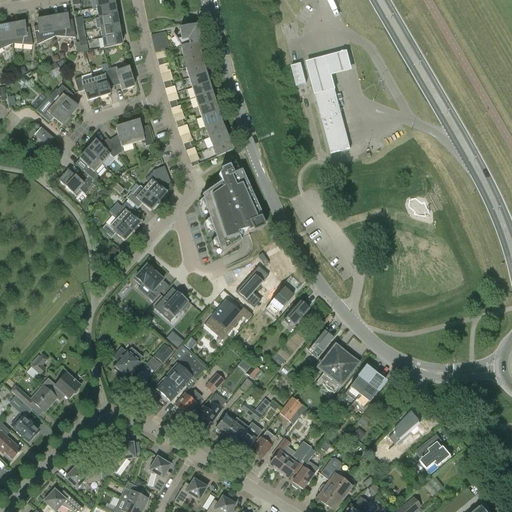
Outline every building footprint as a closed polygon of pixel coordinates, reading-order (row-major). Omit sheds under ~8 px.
[(94,0),(96,9),(114,5),(112,0),(94,0)] [(114,5),(96,9),(98,19),(116,15),(114,5)] [(51,18),(55,37),(74,38),(74,39),(75,39),(72,20),(68,21),(67,15),(51,18)] [(100,29),(117,25),(116,15),(98,19),(95,19),(96,29),(100,29)] [(55,37),(51,18),(36,21),(37,27),(33,27),(37,46),(37,45),(55,37)] [(9,26),(12,45),(31,46),(31,47),(32,47),(29,28),(25,29),(24,23),(9,26)] [(117,25),(100,29),(102,39),(119,36),(117,25)] [(0,50),(12,45),(9,26),(0,27),(0,50)] [(197,44),(200,44),(196,27),(197,26),(196,26),(196,27),(179,30),(179,31),(173,35),(181,47),(181,48),(197,44)] [(152,42),(166,39),(165,33),(150,36),(150,37),(151,37),(152,42)] [(119,36),(102,39),(104,49),(121,46),(119,36)] [(166,39),(152,42),(154,48),(168,44),(166,39)] [(168,44),(154,48),(155,54),(169,50),(168,44)] [(199,54),(197,44),(181,48),(183,58),(199,54)] [(183,58),(185,68),(202,64),(199,54),(183,58)] [(339,58),(308,66),(315,95),(334,89),(338,88),(336,79),(346,77),(357,74),(352,54),(339,58)] [(189,79),(205,74),(202,64),(185,68),(189,79)] [(296,87),(306,84),(301,64),(291,67),(296,87)] [(108,70),(112,83),(118,81),(121,91),(133,88),(131,82),(135,81),(133,73),(129,74),(126,65),(108,70)] [(112,83),(108,70),(102,72),(103,76),(92,79),(98,98),(110,95),(107,84),(112,83)] [(189,79),(192,88),(208,83),(205,74),(189,79)] [(98,98),(92,79),(81,83),(80,78),(74,80),(78,93),(83,91),(87,102),(98,98)] [(195,98),(211,93),(208,83),(192,88),(195,98)] [(60,98),(54,104),(69,117),(77,108),(69,101),(73,96),(61,86),(57,91),(59,93),(58,94),(59,96),(60,98)] [(350,149),(344,125),(334,89),(315,95),(330,154),(350,149)] [(195,98),(198,108),(214,103),(211,93),(195,98)] [(201,118),(217,113),(214,103),(198,108),(201,118)] [(69,117),(54,104),(48,110),(47,109),(45,109),(44,110),(40,107),(36,112),(49,123),(53,119),(61,126),(69,117)] [(201,118),(204,128),(220,122),(217,113),(201,118)] [(127,125),(132,145),(140,142),(141,144),(143,145),(144,144),(145,147),(153,145),(149,130),(141,133),(138,122),(127,125)] [(220,122),(204,128),(208,138),(224,132),(220,122)] [(111,144),(118,155),(123,152),(122,148),(132,145),(127,125),(115,129),(118,140),(111,144)] [(40,130),(35,136),(47,146),(52,140),(40,130)] [(228,141),(224,132),(208,138),(212,148),(228,141)] [(228,141),(212,148),(216,157),(232,151),(228,141)] [(87,151),(102,164),(109,156),(113,159),(118,155),(111,144),(103,149),(95,142),(87,151)] [(83,172),(85,173),(93,181),(94,180),(97,176),(105,167),(102,164),(87,151),(79,160),(87,167),(83,172)] [(238,238),(263,228),(263,227),(265,226),(263,221),(266,221),(240,167),(230,171),(228,167),(219,171),(220,173),(218,176),(220,183),(201,197),(202,201),(199,203),(206,213),(209,220),(205,223),(212,233),(215,240),(212,243),(218,252),(220,258),(240,244),(238,238)] [(148,184),(143,189),(158,203),(166,194),(161,190),(164,187),(165,188),(170,182),(164,168),(153,171),(145,181),(148,184)] [(81,192),(85,195),(93,185),(83,175),(78,181),(68,172),(59,182),(76,198),(81,192)] [(150,212),(158,203),(143,189),(138,195),(135,192),(132,195),(131,194),(126,199),(137,209),(141,204),(150,212)] [(116,219),(131,233),(139,224),(131,216),(135,212),(125,203),(118,211),(121,214),(116,219)] [(123,242),(131,233),(116,219),(109,228),(105,225),(101,230),(111,239),(115,234),(123,242)] [(234,293),(253,309),(260,301),(252,294),(268,276),(254,264),(237,284),(232,290),(235,292),(234,293)] [(146,266),(133,280),(140,286),(142,284),(151,292),(146,297),(152,302),(163,289),(158,285),(162,280),(146,266)] [(273,319),(293,297),(284,289),(265,311),(273,319)] [(164,296),(157,304),(172,318),(180,309),(183,312),(190,304),(176,293),(169,301),(164,296)] [(244,318),(227,303),(207,325),(216,333),(220,328),(229,336),(244,318)] [(308,311),(299,303),(285,319),(294,327),(308,311)] [(152,319),(146,314),(142,319),(148,324),(152,319)] [(332,339),(326,334),(323,332),(308,351),(318,358),(332,339)] [(183,342),(176,336),(170,343),(177,349),(183,342)] [(171,352),(164,345),(154,356),(162,363),(171,352)] [(357,365),(335,348),(335,347),(317,369),(323,374),(314,385),(319,389),(322,385),(323,386),(324,388),(326,390),(327,391),(329,392),(330,393),(332,393),(334,394),(357,365)] [(118,363),(113,369),(119,375),(121,373),(126,377),(138,363),(137,362),(142,357),(139,355),(138,357),(136,355),(137,354),(131,349),(127,353),(121,348),(113,358),(118,363)] [(195,380),(206,369),(187,352),(177,364),(192,377),(195,380)] [(49,360),(43,354),(27,372),(34,378),(38,374),(40,375),(45,369),(43,368),(49,360)] [(170,403),(184,386),(192,377),(177,364),(155,389),(170,403)] [(252,365),(245,374),(251,378),(258,370),(252,365)] [(345,395),(354,402),(373,379),(369,376),(370,374),(364,369),(344,395),(345,395)] [(44,413),(56,399),(58,402),(64,396),(68,400),(73,394),(74,395),(76,395),(78,392),(78,390),(78,389),(80,386),(66,374),(56,386),(48,380),(42,387),(31,401),(20,391),(15,387),(11,392),(28,408),(31,410),(35,405),(44,413)] [(195,380),(192,377),(184,386),(188,389),(196,381),(195,380)] [(221,384),(213,377),(203,388),(212,395),(221,384)] [(373,379),(354,402),(364,410),(368,404),(382,386),(384,384),(377,379),(376,381),(373,379)] [(185,394),(174,407),(186,417),(197,404),(196,404),(202,397),(194,391),(189,397),(185,394)] [(28,408),(11,392),(6,398),(23,414),(28,408)] [(205,429),(209,422),(211,423),(221,409),(220,409),(226,402),(215,394),(209,402),(211,403),(206,409),(203,407),(194,421),(205,429)] [(288,422),(295,413),(301,405),(292,399),(279,415),(288,422)] [(246,414),(250,408),(245,404),(241,410),(246,414)] [(251,418),(255,412),(250,408),(246,414),(251,418)] [(255,412),(251,418),(256,422),(261,417),(255,412)] [(38,431),(21,415),(10,427),(28,442),(38,431)] [(225,437),(235,424),(238,421),(236,419),(233,423),(225,416),(214,429),(216,431),(215,432),(219,435),(220,434),(225,437)] [(230,442),(235,445),(245,432),(248,428),(246,426),(238,421),(235,424),(225,437),(226,439),(225,440),(229,443),(230,442)] [(20,451),(5,437),(10,432),(0,423),(0,432),(1,433),(0,434),(0,452),(2,455),(3,453),(11,460),(20,451)] [(245,432),(235,445),(236,446),(235,447),(239,450),(240,449),(245,453),(258,436),(262,432),(251,424),(248,428),(245,432)] [(252,454),(250,455),(254,458),(256,457),(260,460),(266,453),(267,454),(273,445),(277,439),(266,431),(250,452),(252,454)] [(442,443),(436,436),(415,454),(422,461),(420,463),(430,475),(451,457),(443,448),(441,450),(438,446),(442,443)] [(293,455),(294,453),(287,447),(289,444),(284,440),(271,457),(273,459),(268,466),(278,473),(288,460),(293,455)] [(288,460),(278,473),(287,480),(292,473),(294,475),(301,466),(298,464),(310,449),(302,443),(295,454),(294,453),(293,455),(288,460)] [(126,460),(134,459),(133,444),(117,446),(118,452),(113,453),(112,461),(106,468),(116,475),(126,460)] [(171,475),(166,472),(170,466),(157,458),(149,471),(156,476),(151,489),(159,494),(171,475)] [(346,477),(348,475),(347,474),(347,476),(338,470),(341,466),(340,463),(334,459),(331,459),(319,475),(329,482),(325,487),(324,486),(322,486),(318,491),(319,492),(320,494),(316,500),(325,506),(346,477)] [(317,469),(308,462),(303,468),(292,483),(293,483),(292,485),(292,487),(296,490),(298,489),(299,488),(302,490),(317,469)] [(75,468),(65,479),(76,490),(82,484),(100,483),(100,472),(91,472),(83,469),(80,472),(75,468)] [(346,477),(325,506),(332,511),(333,511),(352,488),(351,487),(356,480),(348,475),(346,477)] [(173,503),(182,508),(191,497),(198,502),(206,489),(193,481),(190,486),(185,483),(173,503)] [(141,490),(127,483),(119,499),(126,502),(145,511),(146,511),(150,502),(138,496),(141,490)] [(70,511),(80,511),(83,510),(63,491),(59,495),(54,491),(44,502),(54,511),(55,511),(61,506),(70,511)] [(230,511),(235,506),(222,498),(218,504),(213,501),(206,511),(230,511)] [(363,511),(369,504),(360,498),(353,508),(350,506),(345,511),(363,511)] [(415,511),(421,507),(413,498),(401,508),(404,511),(415,511)] [(113,511),(145,511),(126,502),(121,511),(115,509),(113,511)]
